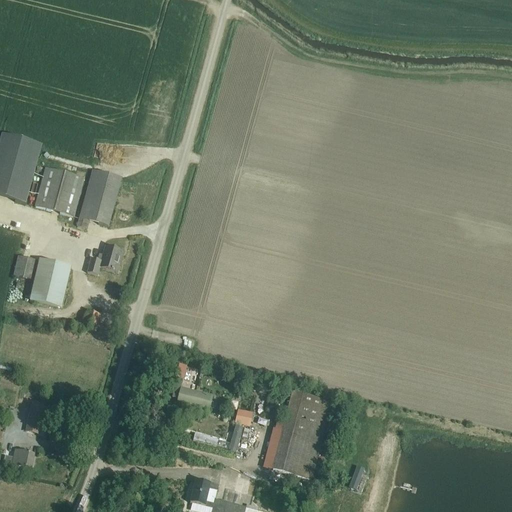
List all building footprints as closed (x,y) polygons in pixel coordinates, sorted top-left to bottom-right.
[(2,137),(0,143),(0,199),(25,206),(41,147),(2,137)] [(45,170),(35,209),(73,219),(84,180),(45,170)] [(77,228),(87,231),(89,223),(108,228),(121,180),(92,172),(77,228)] [(41,228),(39,233),(50,236),(52,232),(41,228)] [(105,248),(101,263),(91,260),(87,275),(97,278),(100,270),(117,275),(124,253),(105,248)] [(18,257),(14,277),(33,281),(38,261),(18,257)] [(39,263),(30,302),(61,309),(71,270),(39,263)] [(94,333),(99,316),(87,313),(83,327),(70,324),(68,331),(81,335),(83,330),(94,333)] [(176,404),(209,412),(213,397),(180,389),(176,404)] [(272,472),(311,482),(331,405),(292,395),(272,472)] [(25,433),(39,436),(44,410),(30,407),(25,433)] [(252,426),(254,412),(239,409),(236,423),(252,426)] [(241,452),(243,427),(234,426),(232,451),(241,452)] [(194,439),(218,444),(220,438),(196,433),(194,439)] [(3,465),(30,471),(33,456),(15,452),(13,459),(5,458),(3,465)] [(357,469),(349,490),(361,494),(368,477),(363,475),(364,471),(357,469)] [(212,511),(244,511),(246,509),(214,502),(213,506),(206,504),(209,491),(217,493),(218,488),(195,483),(190,506),(212,511)]
